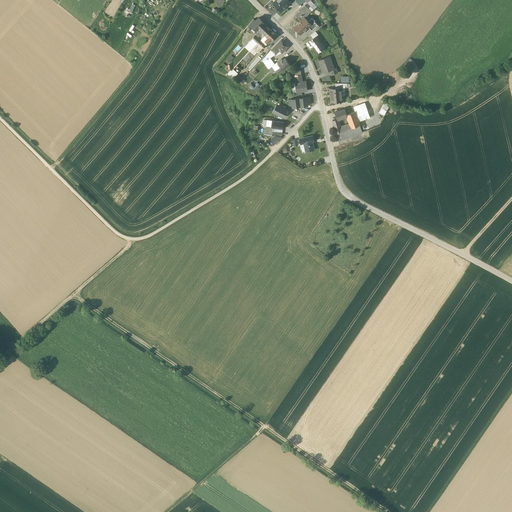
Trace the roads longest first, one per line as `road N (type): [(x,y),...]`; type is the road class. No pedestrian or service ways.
road 1 (track): [(75,295),(387,511)]
road 2 (track): [(0,119),(113,230),(134,239),(241,180),(271,153)]
road 3 (residential): [(251,0),(311,67),(342,190)]
road 4 (track): [(52,171),(135,68),(174,0)]
road 5 (unclassified): [(342,190),(511,282)]
road 6 (track): [(0,360),(129,246),(128,238)]
road 7 (track): [(511,393),(430,511)]
road 8 (track): [(170,511),(265,428)]
